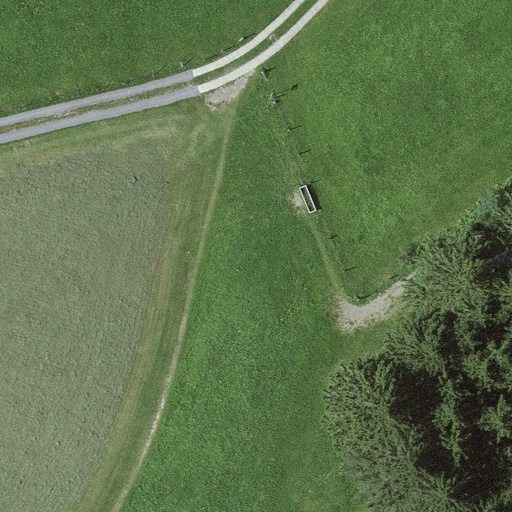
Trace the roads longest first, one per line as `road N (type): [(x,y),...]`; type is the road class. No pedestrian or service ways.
road 1 (track): [(309,0),(260,52),(208,77),(207,176),(169,358),(107,511)]
road 2 (track): [(0,133),(208,77)]
